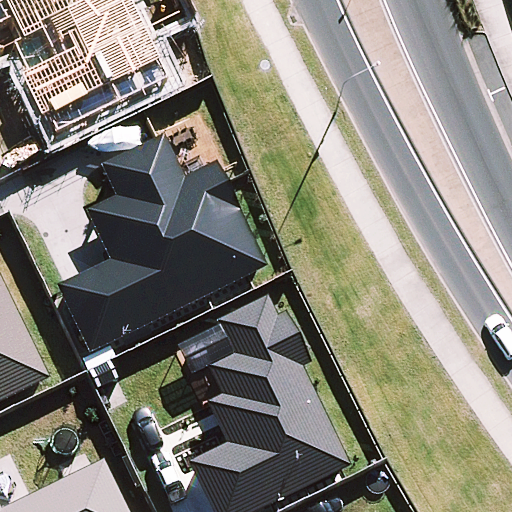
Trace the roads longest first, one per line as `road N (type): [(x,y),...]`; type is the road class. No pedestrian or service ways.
road 1 (secondary): [(511,352),(469,294),(315,0)]
road 2 (secondary): [(416,0),(511,216)]
